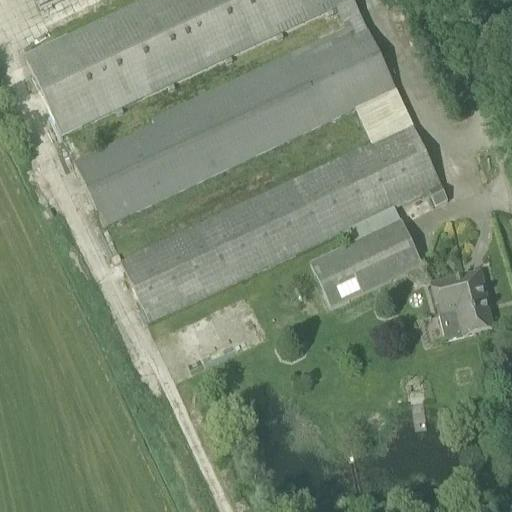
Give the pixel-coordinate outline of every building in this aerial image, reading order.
[(32,0),(39,14),(68,0),(161,0),(28,62),(63,137),(335,10),(342,25),(347,23),(359,18),(352,3),(350,0),(32,0)] [(354,36),(77,167),(105,227),(356,109),(374,146),(121,265),(150,326),(247,279),(408,204),(426,195),(433,210),(446,204),(365,31),(359,18),(347,23),(354,36)] [(309,269),(330,314),(422,270),(401,226),(309,269)] [(431,288),(445,344),(472,337),(492,332),(485,305),(487,305),(480,276),(460,281),(431,288)] [(189,378),(268,345),(249,299),(170,331),(189,378)]
